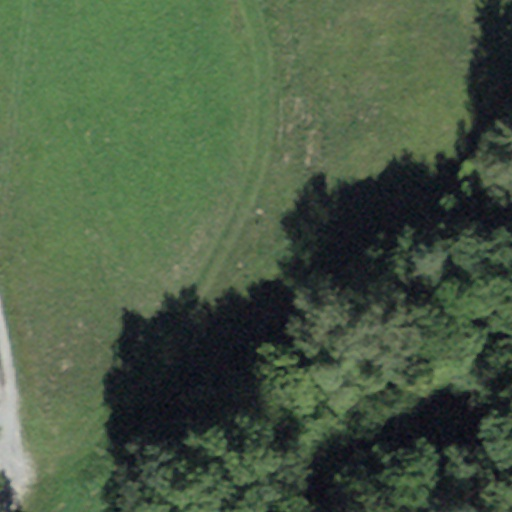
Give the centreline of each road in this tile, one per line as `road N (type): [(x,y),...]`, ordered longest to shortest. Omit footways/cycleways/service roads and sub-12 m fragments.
road 1 (track): [(20,470),(173,345),(249,214),(272,88),(246,0)]
road 2 (track): [(0,385),(20,470),(0,500)]
